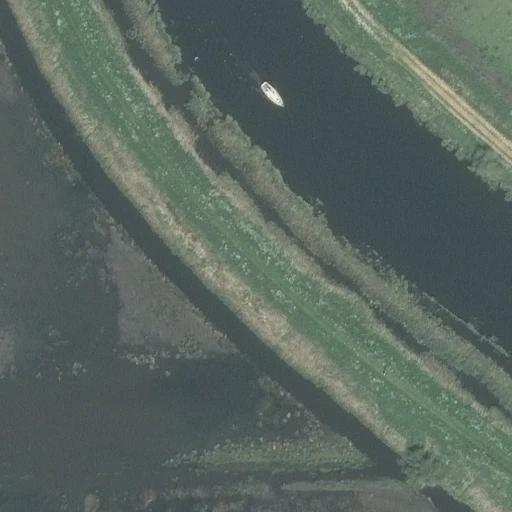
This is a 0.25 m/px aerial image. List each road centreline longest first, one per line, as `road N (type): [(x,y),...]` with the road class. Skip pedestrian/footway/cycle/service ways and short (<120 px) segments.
road 1 (track): [(59,0),(178,189),(385,381),(511,475)]
road 2 (track): [(343,0),(389,56),(511,166)]
